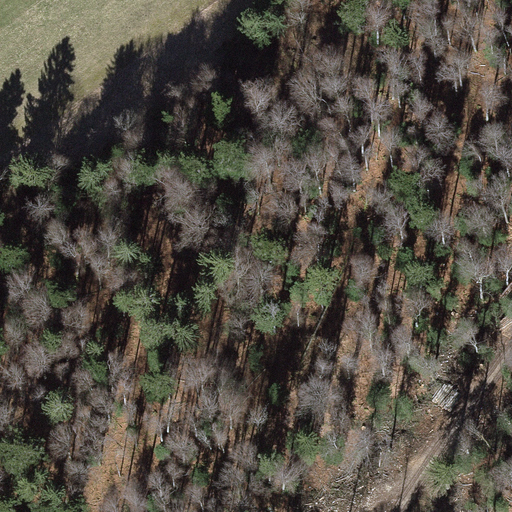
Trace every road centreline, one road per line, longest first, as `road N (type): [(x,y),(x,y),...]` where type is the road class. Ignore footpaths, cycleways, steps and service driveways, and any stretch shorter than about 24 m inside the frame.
road 1 (track): [(381,511),(511,332)]
road 2 (track): [(308,511),(439,431)]
